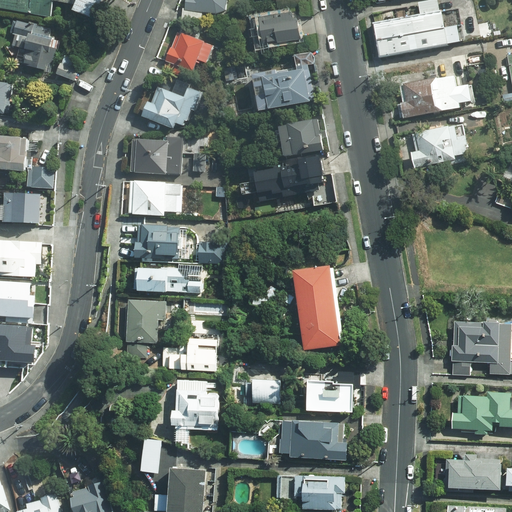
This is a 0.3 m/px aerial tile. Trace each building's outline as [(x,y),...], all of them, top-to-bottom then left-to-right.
[(0,0),(0,7),(55,16),(57,0),(0,0)] [(103,0),(80,0),(76,11),(96,19),(103,0)] [(185,0),(185,10),(227,13),(227,0),(185,0)] [(371,24),(378,60),(447,48),(447,46),(460,44),(456,27),(443,29),(440,12),(439,13),(437,1),(417,5),(419,16),(371,24)] [(298,13),(255,18),(259,48),(301,43),(298,13)] [(16,22),(14,36),(29,39),(24,66),(50,71),(57,30),(16,22)] [(197,38),(180,34),(176,48),(172,47),(168,61),(180,64),(180,62),(182,63),(181,67),(196,71),(199,61),(209,64),(214,45),(197,40),(197,38)] [(81,72),(66,61),(59,73),(75,83),(81,72)] [(225,66),(228,81),(249,78),(247,63),(225,66)] [(310,66),(255,76),(261,112),(317,101),(310,66)] [(453,77),(399,87),(402,104),(399,104),(400,105),(397,106),(400,119),(402,119),(403,121),(459,111),(453,77)] [(0,111),(10,113),(14,83),(0,80),(0,111)] [(148,100),(144,118),(187,133),(194,110),(197,111),(204,93),(189,88),(187,96),(159,86),(154,102),(148,100)] [(321,120),(281,126),(286,155),(326,149),(321,120)] [(410,154),(413,171),(455,163),(455,158),(466,156),(465,148),(467,147),(465,137),(456,139),(454,127),(446,129),(446,126),(436,128),(437,130),(414,134),(414,135),(412,136),(415,153),(410,154)] [(28,136),(0,134),(0,168),(26,170),(28,136)] [(185,140),(133,139),(133,173),(185,173),(185,140)] [(327,182),(325,157),(300,159),(301,171),(256,174),(258,198),(311,194),(312,207),(330,206),(328,181),(327,182)] [(33,171),(30,170),(29,188),(55,188),(55,168),(33,167),(33,171)] [(185,190),(185,184),(132,181),(130,214),(167,216),(167,212),(184,212),(185,196),(187,196),(188,190),(185,190)] [(0,205),(0,220),(5,221),(5,222),(42,223),(42,194),(6,193),(6,206),(0,205)] [(139,243),(136,243),(137,259),(178,262),(181,227),(140,225),(139,243)] [(38,277),(39,261),(44,261),(45,242),(0,239),(0,272),(2,272),(2,275),(38,277)] [(226,245),(200,243),(199,261),(225,263),(226,245)] [(485,254),(432,252),(431,289),(511,291),(511,263),(485,262),(485,254)] [(333,265),(294,272),(306,349),(345,342),(333,265)] [(186,270),(141,269),(141,290),(202,292),(203,275),(185,274),(186,270)] [(0,315),(33,317),(32,322),(48,322),(49,304),(37,304),(37,296),(33,296),(34,282),(0,281),(0,315)] [(230,298),(183,297),(182,332),(229,333),(230,298)] [(129,343),(129,357),(150,357),(151,343),(167,344),(168,302),(128,301),(127,343),(129,343)] [(486,322),(486,325),(454,323),(453,347),(451,347),(451,351),(450,352),(449,357),(451,359),(451,363),(453,363),(453,376),(471,376),(471,365),(489,365),(489,376),(510,377),(510,376),(511,375),(511,360),(510,361),(511,327),(497,326),(497,323),(486,322)] [(33,325),(0,324),(0,359),(39,360),(40,344),(32,344),(33,325)] [(179,347),(164,346),(164,370),(219,370),(219,340),(187,339),(186,345),(179,345),(179,347)] [(284,378),(248,377),(248,406),(283,407),(284,378)] [(173,425),(173,429),(177,429),(176,445),(193,446),(195,426),(219,428),(221,383),(210,383),(210,381),(180,379),(178,409),(174,409),(173,425)] [(338,380),(309,380),(309,411),(356,411),(356,383),(338,383),(338,380)] [(487,394),(486,399),(458,397),(457,415),(452,415),(451,431),(492,433),(492,425),(499,426),(499,429),(511,429),(511,400),(511,396),(487,394)] [(344,424),(286,421),(285,436),(293,437),(292,458),(349,461),(350,442),(343,442),(344,424)] [(164,440),(146,438),(143,471),(160,473),(164,440)] [(4,464),(15,497),(18,496),(23,509),(19,511),(61,511),(56,494),(46,498),(32,455),(4,464)] [(490,496),(491,493),(501,494),(502,461),(476,460),(476,456),(464,456),(464,461),(445,460),(444,494),(471,495),(473,495),(490,496)] [(205,511),(208,471),(172,468),(171,494),(157,494),(156,511),(164,511),(205,511)] [(279,474),(277,500),(303,501),(302,508),(342,510),(343,494),(346,495),(347,477),(279,474)] [(0,511),(7,511),(11,511),(0,479),(0,511)] [(77,511),(115,511),(107,481),(92,485),(93,489),(75,494),(76,497),(73,497),(77,511)]
